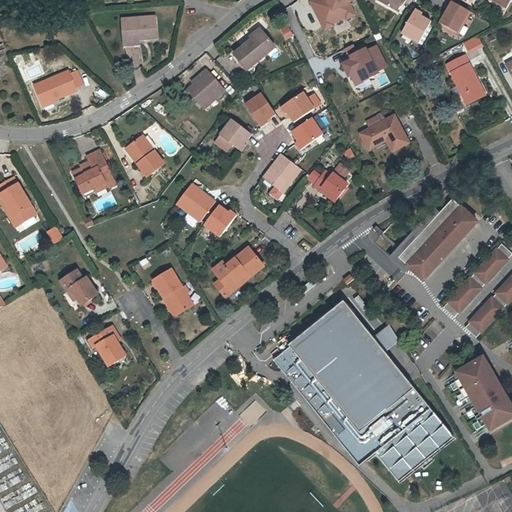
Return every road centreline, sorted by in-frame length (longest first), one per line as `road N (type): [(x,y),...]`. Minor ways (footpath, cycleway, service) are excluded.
road 1 (residential): [(0,130),(63,130),(97,118),(253,0)]
road 2 (residential): [(307,262),(379,212),(511,144)]
road 3 (residential): [(181,371),(307,262)]
road 4 (residential): [(92,511),(152,405),(181,371)]
road 5 (residential): [(307,262),(244,211),(239,194),(273,147)]
